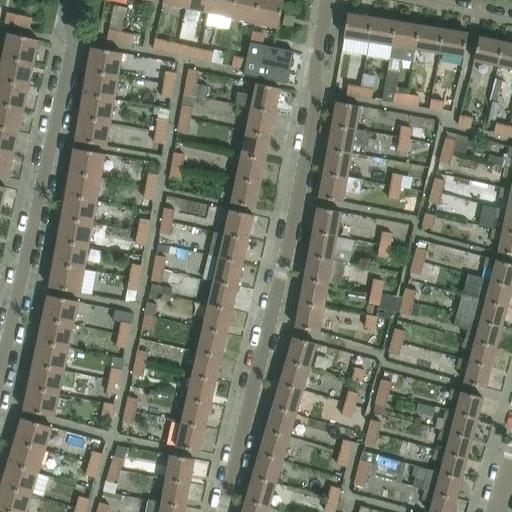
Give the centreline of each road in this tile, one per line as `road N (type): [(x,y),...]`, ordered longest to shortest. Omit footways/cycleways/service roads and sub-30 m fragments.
road 1 (residential): [(220,511),(315,98),(311,79),(326,0)]
road 2 (residential): [(73,0),(0,335)]
